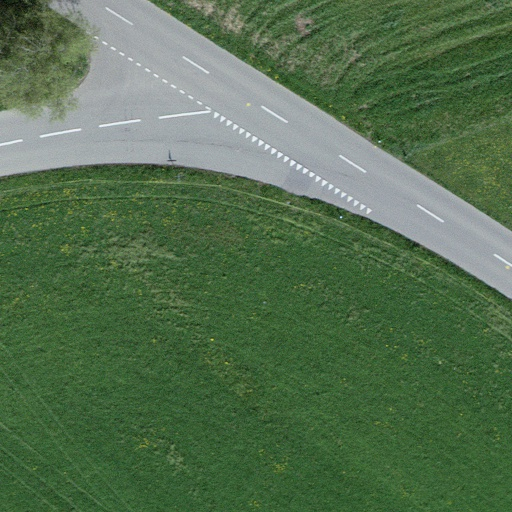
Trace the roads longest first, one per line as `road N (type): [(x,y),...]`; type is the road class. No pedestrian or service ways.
road 1 (tertiary): [(240,93),(511,265)]
road 2 (tertiary): [(0,144),(180,114),(240,93)]
road 3 (tertiary): [(91,0),(240,93)]
